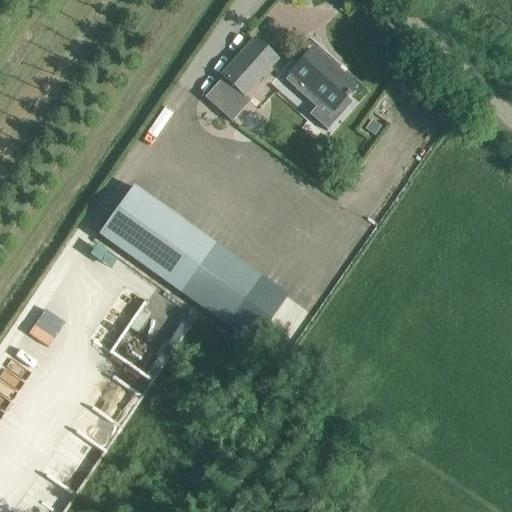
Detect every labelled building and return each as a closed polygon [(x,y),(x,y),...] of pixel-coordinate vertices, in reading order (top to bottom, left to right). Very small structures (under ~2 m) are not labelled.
[(250,102),(244,97),(277,59),(254,39),(221,77),(202,98),(231,124),(250,102)] [(333,111),(347,95),(354,87),(336,70),(335,71),(312,50),(291,73),(333,111)] [(372,121),(365,130),(374,136),(381,127),(372,121)] [(263,280),(133,187),(98,236),(228,329),(263,280)] [(87,276),(98,283),(107,270),(81,251),(60,280),(76,292),(87,276)]
